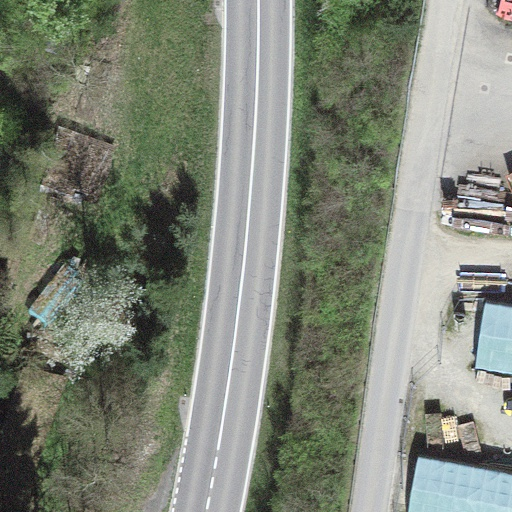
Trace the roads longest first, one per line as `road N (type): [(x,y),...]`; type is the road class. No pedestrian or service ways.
road 1 (secondary): [(206,511),(246,243),(258,0)]
road 2 (residential): [(369,511),(434,111)]
